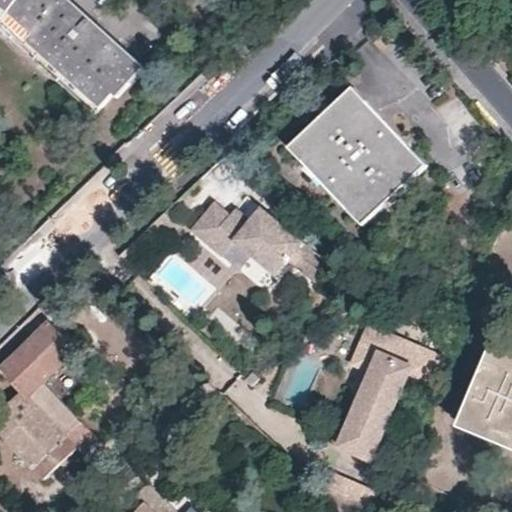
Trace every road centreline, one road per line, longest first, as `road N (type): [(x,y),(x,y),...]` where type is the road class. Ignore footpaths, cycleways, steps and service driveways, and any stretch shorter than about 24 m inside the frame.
road 1 (residential): [(0,318),(330,0)]
road 2 (unknown): [(96,226),(301,446)]
road 3 (residential): [(511,108),(415,0)]
